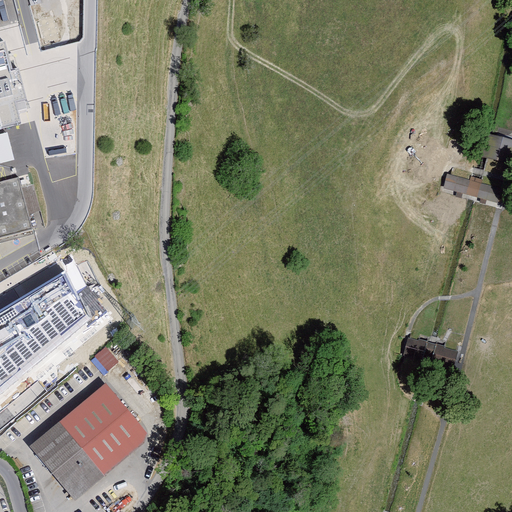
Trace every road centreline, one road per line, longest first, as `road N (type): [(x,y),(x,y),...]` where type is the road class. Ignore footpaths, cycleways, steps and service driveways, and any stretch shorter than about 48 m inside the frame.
road 1 (unclassified): [(139,511),(177,438),(182,391),(161,187),(173,49),(186,0)]
road 2 (unknown): [(52,230),(74,216),(82,196),(88,0)]
road 3 (unknown): [(51,511),(56,503),(17,445),(103,376),(139,412)]
